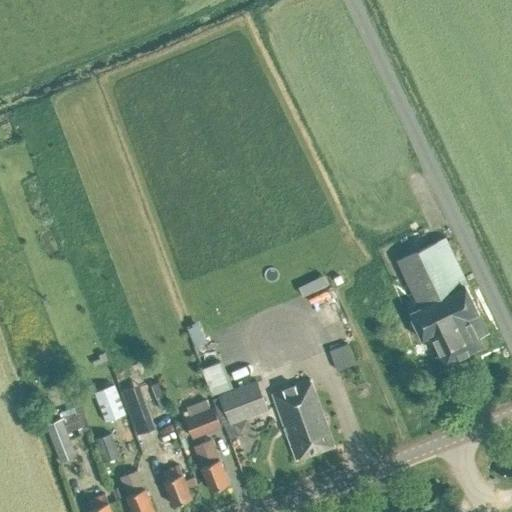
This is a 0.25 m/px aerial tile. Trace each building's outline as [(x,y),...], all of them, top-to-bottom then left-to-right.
[(478,337),(488,332),(466,286),(468,285),(455,258),(450,248),(444,237),(397,259),(420,307),(409,312),(422,339),(432,334),(445,363),(482,345),(478,337)] [(323,275),(310,282),(311,285),(314,290),(327,283),(324,278),(323,275)] [(191,322),(197,343),(210,339),(203,319),(191,322)] [(353,340),(337,345),(343,365),(360,360),(353,340)] [(216,391),(236,384),(226,357),(206,364),(216,391)] [(296,460),(334,445),(309,379),(271,394),(296,460)] [(233,422),(267,409),(255,380),(219,394),(230,423),(233,422)] [(158,382),(151,384),(156,397),(163,395),(158,382)] [(125,413),(113,384),(95,391),(107,420),(125,413)] [(157,434),(173,428),(162,397),(146,403),(157,434)] [(213,407),(210,407),(206,397),(186,405),(190,416),(186,417),(193,436),(220,425),(213,407)] [(74,413),(62,418),(67,432),(79,427),(74,413)] [(67,432),(62,418),(46,423),(61,461),(76,455),(67,432)] [(230,423),(224,425),(230,439),(238,436),(233,422),(230,423)] [(104,459),(121,453),(112,431),(95,436),(104,459)] [(229,483),(220,458),(219,459),(211,438),(194,445),(202,465),(201,466),(210,490),(229,483)] [(173,504),(192,497),(188,487),(185,479),(182,473),(178,475),(175,466),(163,470),(166,479),(164,480),(173,504)] [(153,511),(155,511),(145,488),(138,469),(121,476),(128,494),(127,495),(133,511),(153,511)] [(193,476),(185,479),(188,487),(196,484),(193,476)] [(106,492),(88,499),(92,508),(89,509),(90,511),(111,511),(108,502),(109,501),(106,492)]
